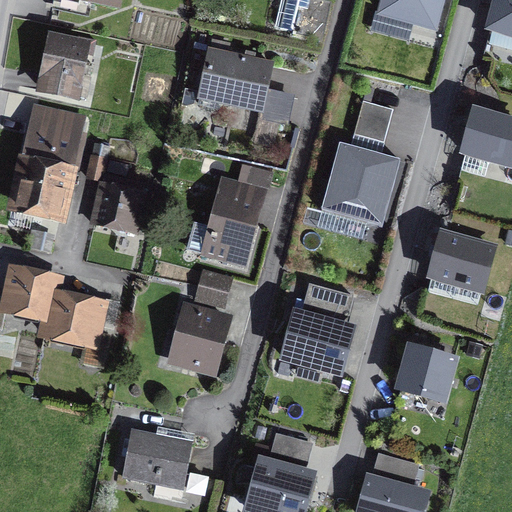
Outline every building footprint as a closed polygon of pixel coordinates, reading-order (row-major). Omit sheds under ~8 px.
[(56,0),(56,5),(119,18),(122,0),(56,0)] [(380,0),(377,14),(432,26),(438,0),(380,0)] [(511,0),(494,0),(489,30),(511,33),(511,0)] [(39,94),(84,102),(95,45),(50,36),(39,94)] [(197,100),(262,113),(272,62),(208,49),(197,100)] [(8,209),(62,221),(84,119),(30,107),(8,209)] [(461,155),(511,165),(511,161),(511,126),(468,118),(461,155)] [(321,210),(378,228),(400,162),(342,143),(321,210)] [(93,155),(88,177),(102,180),(107,158),(93,155)] [(198,258),(244,271),(265,191),(219,179),(198,258)] [(91,234),(139,243),(149,195),(101,186),(91,234)] [(432,279),(482,288),(489,251),(439,242),(432,279)] [(47,328),(53,299),(57,281),(11,271),(1,318),(47,328)] [(203,272),(199,287),(227,294),(231,280),(203,272)] [(338,373),(349,330),(342,329),(350,295),(311,286),(303,317),(296,315),(285,360),(338,373)] [(227,294),(199,287),(195,300),(224,307),(227,294)] [(53,299),(47,328),(43,344),(99,356),(109,311),(53,299)] [(165,368),(215,381),(231,320),(180,308),(165,368)] [(395,389),(446,398),(452,362),(402,352),(395,389)] [(121,477),(183,490),(193,444),(131,431),(121,477)] [(259,511),(299,511),(309,475),(299,472),(306,443),(277,436),(270,464),(261,461),(249,509),(259,511)] [(191,470),(187,490),(206,494),(210,473),(191,470)] [(366,511),(418,511),(423,491),(372,481),(366,511)]
